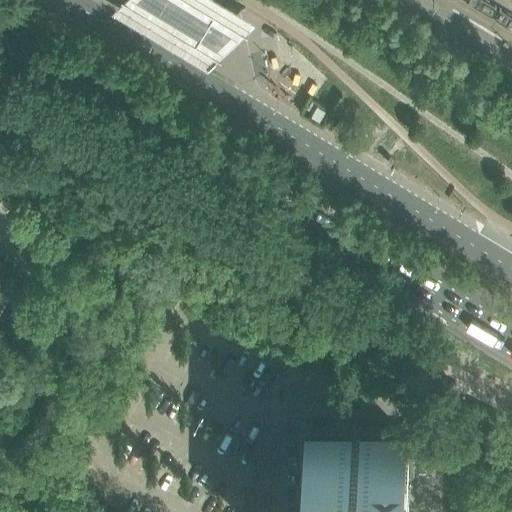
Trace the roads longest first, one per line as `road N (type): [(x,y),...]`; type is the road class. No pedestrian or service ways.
road 1 (primary): [(0,29),(511,338)]
road 2 (primary): [(511,268),(62,0)]
road 3 (residential): [(271,511),(271,419),(292,407),(422,407)]
